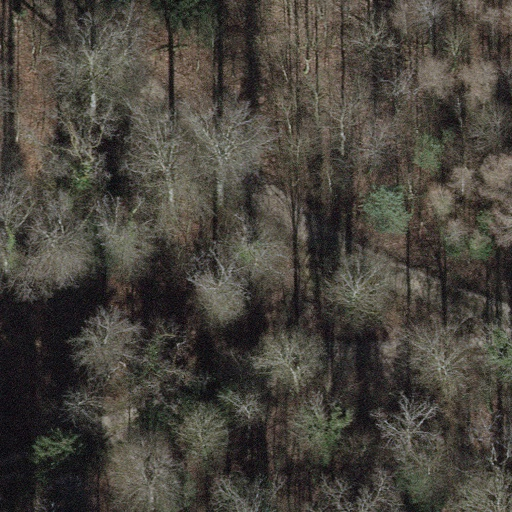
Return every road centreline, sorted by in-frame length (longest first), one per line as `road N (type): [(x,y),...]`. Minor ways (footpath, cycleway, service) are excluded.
road 1 (track): [(511,310),(334,236),(73,0)]
road 2 (track): [(0,470),(281,361),(511,350)]
road 3 (track): [(79,511),(478,351)]
road 4 (track): [(281,361),(334,236)]
